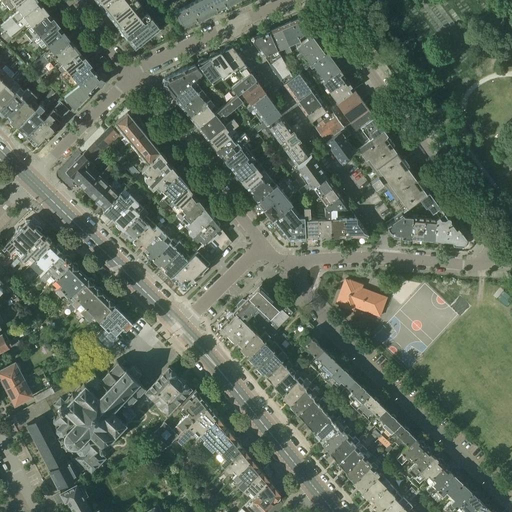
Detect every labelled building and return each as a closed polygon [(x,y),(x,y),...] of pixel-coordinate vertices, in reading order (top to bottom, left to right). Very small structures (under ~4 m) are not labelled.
[(0,33),(5,30),(40,2),(38,0),(21,0),(15,5),(19,9),(0,24),(0,23),(0,33)] [(112,0),(104,7),(112,17),(133,0),(112,0)] [(133,0),(112,17),(120,27),(138,13),(134,9),(141,3),(137,0),(133,0)] [(183,27),(197,19),(198,21),(208,16),(199,0),(196,0),(175,11),(183,27)] [(217,9),(226,4),(227,6),(237,1),(236,0),(199,0),(208,16),(218,11),(217,9)] [(28,21),(32,25),(48,12),(40,2),(5,30),(9,35),(28,21)] [(363,16),(372,9),(369,5),(360,11),(363,16)] [(128,38),(152,18),(159,12),(157,10),(150,15),(148,12),(141,17),(138,13),(120,27),(119,28),(128,38)] [(29,41),(30,42),(55,22),(48,12),(32,25),(35,29),(28,36),(31,40),(29,41)] [(291,21),(298,37),(304,33),(308,38),(314,34),(302,17),(300,17),(291,21)] [(161,28),(152,18),(128,38),(136,48),(161,28)] [(280,26),(288,44),(294,41),(297,46),(298,46),(301,44),(298,37),(291,21),(280,26)] [(63,31),(55,22),(30,42),(31,43),(32,42),(36,46),(44,40),(47,44),(63,31)] [(269,31),(277,49),(284,46),(286,52),(291,50),(288,44),(280,26),(269,31)] [(71,41),(63,31),(47,44),(51,48),(31,65),(35,70),(71,41)] [(277,49),(269,31),(253,38),(252,41),(267,61),(269,62),(280,53),(277,49)] [(314,34),(308,38),(301,44),(298,46),(302,51),(296,55),(299,58),(304,54),(320,42),(314,34)] [(60,60),(63,64),(79,52),(71,41),(35,70),(40,76),(60,60)] [(305,67),(307,66),(326,52),(320,42),(304,54),(308,60),(303,63),(305,67)] [(244,62),(232,45),(231,46),(229,45),(225,47),(224,49),(220,51),(232,68),(233,70),(237,67),(244,62)] [(209,56),(221,73),(219,74),(221,76),(232,68),(220,51),(216,53),(214,52),(209,54),(209,56)] [(62,81),(87,61),(79,52),(63,64),(59,68),(63,73),(58,77),(62,81)] [(313,66),(318,71),(335,59),(332,55),(329,55),(326,52),(307,66),(309,68),(313,66)] [(280,79),(290,71),(280,53),(269,62),(267,61),(280,79)] [(221,73),(209,56),(205,59),(202,57),(199,59),(199,61),(197,62),(211,80),(219,74),(221,73)] [(337,63),(335,59),(318,71),(322,77),(318,80),(320,83),(339,69),(336,65),(337,63)] [(95,71),(87,61),(62,81),(69,91),(79,83),(95,71)] [(163,83),(173,96),(194,79),(202,73),(194,64),(164,78),(163,83)] [(323,83),(329,92),(347,79),(339,69),(320,83),(321,85),(323,83)] [(0,88),(14,75),(12,73),(10,75),(7,73),(4,75),(0,71),(0,88)] [(104,80),(101,79),(95,71),(79,83),(69,91),(64,95),(74,108),(98,83),(101,85),(104,80)] [(290,71),(280,79),(283,83),(293,76),(290,71)] [(231,87),(237,94),(238,94),(241,91),(256,79),(251,72),(245,76),(231,87)] [(293,76),(283,83),(290,92),(307,80),(305,78),(303,79),(298,72),(293,76)] [(15,76),(14,75),(0,88),(0,107),(18,89),(13,85),(16,81),(13,79),(15,76)] [(181,105),(181,106),(202,89),(194,79),(173,96),(176,99),(175,102),(178,105),(181,105)] [(261,85),(256,79),(241,91),(246,97),(261,85)] [(347,79),(329,92),(335,100),(333,101),(335,103),(336,103),(354,89),(347,79)] [(290,92),(296,101),(311,90),(306,83),(308,82),(307,80),(290,92)] [(251,103),(266,92),(261,85),(246,97),(251,103)] [(20,87),(18,89),(0,107),(0,113),(2,116),(5,115),(6,114),(9,117),(34,90),(33,89),(31,91),(28,87),(24,91),(20,87)] [(181,106),(184,109),(183,112),(186,115),(189,115),(189,116),(210,99),(202,89),(181,106)] [(350,134),(351,132),(353,130),(354,131),(359,127),(374,117),(354,89),(336,103),(350,123),(345,127),(350,134)] [(36,92),(34,90),(9,117),(11,119),(11,120),(10,123),(13,126),(17,126),(17,125),(18,126),(39,105),(34,100),(38,97),(34,94),(36,92)] [(296,101),(301,108),(318,95),(316,93),(315,94),(311,90),(296,101)] [(254,107),(259,114),(266,109),(267,110),(274,104),(266,92),(251,103),(247,106),(250,110),(254,107)] [(243,100),(238,94),(237,94),(218,109),(198,126),(208,139),(227,123),(225,121),(223,122),(218,116),(222,113),(222,114),(226,114),(243,100)] [(301,108),(306,114),(321,103),(318,98),(319,97),(318,95),(301,108)] [(218,109),(210,99),(189,116),(192,119),(191,122),(194,125),(197,126),(198,126),(218,109)] [(43,100),(39,105),(18,126),(22,130),(20,132),(25,136),(27,135),(28,135),(48,115),(42,110),(45,107),(42,105),(44,102),(43,100)] [(55,116),(58,113),(62,116),(69,108),(61,101),(48,115),(28,135),(32,139),(30,141),(35,146),(37,144),(38,145),(46,137),(47,136),(49,137),(52,134),(52,131),(54,128),(61,121),(55,116)] [(321,103),(306,114),(311,121),(327,109),(326,106),(324,108),(321,103)] [(281,113),(274,104),(267,110),(266,109),(259,114),(264,121),(260,124),(262,128),(281,113)] [(115,121),(116,122),(122,131),(133,144),(148,163),(160,151),(128,111),(115,121)] [(314,125),(325,141),(344,127),(332,112),(314,125)] [(309,153),(299,139),(297,140),(290,132),(293,130),(282,116),(265,129),(268,133),(272,130),(293,159),(289,161),(292,165),(309,153)] [(383,129),(374,117),(359,127),(368,139),(366,140),(367,142),(383,129)] [(208,139),(212,144),(211,146),(213,149),(215,148),(216,149),(231,137),(228,133),(232,129),(232,130),(239,124),(233,118),(227,123),(208,139)] [(111,126),(119,134),(122,131),(116,122),(111,126)] [(119,134),(111,126),(106,130),(114,139),(119,134)] [(341,162),(354,152),(344,138),(350,134),(345,127),(344,127),(325,141),(341,162)] [(383,129),(367,142),(358,148),(366,159),(368,158),(397,197),(395,199),(403,211),(420,199),(429,192),(425,186),(423,187),(386,137),(387,135),(383,129)] [(106,130),(101,135),(110,143),(114,139),(106,130)] [(234,140),(231,137),(216,149),(217,150),(216,153),(218,155),(220,155),(224,159),(244,143),(250,138),(244,132),(238,137),(234,140)] [(105,148),(110,143),(101,135),(96,140),(105,148)] [(95,141),(91,146),(100,154),(104,150),(95,141)] [(224,159),(225,160),(223,163),(226,166),(229,165),(232,169),(256,149),(255,147),(250,151),(244,143),(224,159)] [(96,158),(100,154),(91,146),(87,149),(96,158)] [(96,158),(87,149),(83,153),(92,162),(96,158)] [(240,179),(260,164),(253,155),(258,151),(256,149),(232,169),(236,174),(234,177),(237,180),(240,179)] [(160,151),(148,163),(144,168),(149,173),(145,177),(150,181),(169,162),(160,151)] [(123,156),(119,152),(114,157),(118,161),(123,156)] [(92,162),(83,153),(82,155),(81,153),(75,159),(76,161),(67,170),(67,171),(66,173),(72,178),(73,177),(86,189),(86,190),(101,174),(93,167),(95,165),(92,162)] [(298,165),(314,184),(326,175),(311,155),(298,165)] [(118,161),(123,165),(127,160),(123,156),(118,161)] [(95,200),(96,198),(110,185),(104,179),(108,175),(106,174),(112,169),(112,168),(111,167),(116,162),(114,160),(101,174),(86,190),(87,189),(90,193),(89,194),(95,200)] [(131,165),(127,160),(123,165),(127,169),(131,165)] [(150,182),(149,183),(153,188),(158,184),(162,188),(177,173),(169,162),(150,181),(150,182)] [(245,186),(248,190),(272,170),(270,168),(266,171),(260,164),(240,179),(241,180),(240,183),(242,186),(245,186)] [(131,165),(127,169),(131,173),(135,169),(131,165)] [(256,199),(257,200),(276,183),(270,176),(274,172),(272,170),(248,190),(251,193),(250,196),(253,199),(256,199)] [(186,184),(177,173),(162,188),(161,189),(166,194),(159,201),(164,206),(168,202),(186,184)] [(326,175),(314,184),(309,189),(311,192),(314,189),(318,195),(333,184),(326,175)] [(378,176),(371,181),(375,188),(383,182),(378,176)] [(110,185),(96,198),(95,200),(100,205),(101,204),(105,207),(104,208),(104,209),(125,188),(127,186),(127,185),(133,179),(131,177),(125,183),(124,183),(120,187),(118,186),(115,190),(110,185)] [(272,219),(273,219),(290,205),(297,199),(281,179),(276,183),(257,200),(272,219)] [(172,213),(174,215),(194,195),(191,190),(192,187),(190,185),(187,185),(186,184),(168,202),(176,210),(172,213)] [(340,194),(333,184),(318,195),(315,197),(318,201),(320,198),(324,203),(325,204),(340,194)] [(111,215),(114,218),(138,194),(136,193),(133,196),(125,188),(104,209),(104,212),(107,215),(110,216),(111,215)] [(420,199),(426,207),(435,199),(429,192),(420,199)] [(138,194),(114,218),(117,221),(117,222),(117,225),(120,228),(122,228),(123,228),(144,207),(136,199),(139,196),(138,194)] [(340,194),(325,204),(326,204),(326,207),(329,207),(336,207),(348,206),(340,194)] [(186,224),(204,206),(202,204),(203,201),(201,198),(198,199),(194,195),(174,215),(176,217),(177,216),(186,224)] [(440,207),(435,199),(426,207),(430,212),(432,213),(440,207)] [(133,237),(151,220),(146,215),(149,212),(145,209),(147,206),(146,205),(144,207),(123,228),(127,231),(126,232),(126,235),(129,238),(132,238),(133,237)] [(288,238),(304,238),(303,215),(298,215),(290,205),(273,219),(279,228),(278,232),(281,236),(285,236),(285,235),(288,238)] [(204,207),(204,206),(186,224),(190,228),(188,231),(193,235),(212,217),(209,213),(210,211),(207,207),(204,207)] [(316,237),(317,237),(317,217),(308,218),(308,216),(309,216),(309,206),(303,206),(303,215),(304,238),(309,237),(309,238),(311,240),(315,240),(316,238),(316,237)] [(329,236),(330,236),(329,207),(326,207),(325,207),(324,207),(324,214),(325,215),(326,215),(326,217),(317,217),(317,237),(322,237),(324,239),(327,239),(329,237),(329,236)] [(337,236),(343,236),(342,216),(335,216),(335,214),(337,214),(336,207),(329,207),(330,236),(331,237),(332,239),(336,239),(337,237),(337,236)] [(440,207),(432,213),(434,215),(434,217),(436,218),(444,212),(440,207)] [(401,211),(385,223),(387,225),(395,236),(411,237),(412,216),(404,215),(401,211)] [(434,239),(447,240),(448,222),(450,220),(444,212),(436,218),(434,239)] [(343,236),(343,237),(345,239),(348,238),(349,236),(350,235),(355,235),(365,235),(368,232),(355,215),(342,216),(343,236)] [(411,237),(423,238),(424,217),(412,216),(411,237)] [(200,237),(204,242),(219,226),(220,223),(217,220),(214,220),(212,217),(193,235),(197,240),(200,237)] [(434,217),(425,217),(424,217),(423,238),(434,239),(436,218),(434,217)] [(460,218),(454,222),(457,227),(463,222),(460,218)] [(35,225),(32,222),(32,219),(25,219),(25,222),(22,225),(20,225),(18,227),(18,229),(10,238),(0,248),(0,250),(2,253),(8,248),(11,250),(13,249),(19,256),(20,255),(24,251),(43,233),(43,229),(39,225),(35,225)] [(139,243),(143,247),(164,226),(162,224),(159,227),(151,220),(133,237),(134,238),(134,241),(136,244),(139,243)] [(456,228),(450,220),(448,222),(447,240),(453,241),(453,243),(464,244),(467,239),(461,230),(460,230),(458,227),(456,228)] [(152,256),(153,257),(171,239),(162,231),(166,227),(164,226),(143,247),(147,251),(146,254),(150,257),(152,256)] [(204,242),(197,249),(190,255),(171,275),(175,278),(180,284),(180,285),(180,286),(180,287),(181,288),(182,289),(183,289),(184,289),(185,289),(186,288),(187,287),(187,286),(187,285),(187,284),(191,281),(195,277),(207,264),(210,262),(231,241),(219,226),(204,242)] [(52,242),(51,241),(52,240),(47,235),(46,236),(43,233),(24,251),(20,255),(19,256),(10,265),(13,268),(20,261),(22,263),(28,256),(33,261),(33,262),(52,242)] [(153,257),(154,258),(153,260),(157,263),(159,263),(162,266),(175,253),(186,242),(185,241),(182,243),(179,240),(177,242),(172,237),(171,239),(153,257)] [(59,243),(56,246),(52,242),(33,262),(33,261),(30,265),(35,270),(35,269),(40,274),(42,272),(62,252),(62,251),(64,249),(59,243)] [(170,274),(171,275),(190,255),(186,251),(188,249),(185,246),(187,243),(186,242),(175,253),(162,266),(165,268),(164,271),(168,274),(170,274)] [(72,262),(72,261),(72,257),(68,254),(65,255),(62,252),(42,272),(40,274),(45,279),(43,280),(48,286),(53,281),(72,262)] [(73,263),(72,262),(53,281),(59,287),(55,291),(57,293),(81,270),(78,268),(79,267),(78,267),(79,264),(76,262),(74,262),(73,262),(73,263)] [(70,296),(88,278),(81,270),(57,293),(60,296),(65,291),(70,296)] [(4,280),(9,285),(12,282),(7,277),(4,280)] [(89,278),(88,278),(70,296),(67,299),(71,303),(67,306),(72,311),(76,307),(81,302),(97,286),(94,284),(95,283),(94,282),(94,280),(92,278),(90,278),(89,278)] [(345,279),(337,302),(341,304),(353,309),(354,306),(380,316),(387,296),(361,287),(362,284),(350,280),(350,281),(345,279)] [(13,282),(12,282),(9,285),(19,295),(23,291),(13,282)] [(262,283),(249,295),(270,316),(280,307),(272,299),(267,294),(270,291),(262,283)] [(85,316),(106,295),(104,292),(103,291),(104,289),(102,287),(99,287),(98,287),(97,286),(81,302),(76,307),(81,311),(85,316)] [(96,323),(99,320),(115,304),(115,303),(115,300),(113,298),(111,299),(110,299),(106,295),(85,316),(90,320),(91,318),(96,323)] [(236,304),(237,307),(232,312),(230,311),(228,313),(226,315),(226,318),(222,322),(220,322),(218,323),(218,327),(221,329),(223,329),(227,333),(229,334),(228,337),(232,341),(235,341),(240,346),(250,336),(255,331),(264,340),(293,312),(283,303),(280,307),(270,316),(249,295),(245,299),(243,298),(236,304)] [(99,320),(96,323),(102,329),(95,336),(107,347),(125,329),(133,322),(129,319),(132,316),(127,312),(125,314),(115,304),(99,320)] [(246,353),(249,356),(264,341),(264,340),(255,331),(250,336),(240,346),(240,349),(244,353),(246,353)] [(304,345),(302,346),(309,353),(307,356),(312,360),(316,356),(323,349),(316,342),(318,341),(313,336),(311,337),(307,333),(300,341),(304,345)] [(0,351),(4,349),(20,341),(18,337),(11,341),(9,339),(6,340),(3,334),(0,335),(0,351)] [(255,363),(257,365),(272,350),(278,344),(274,339),(268,345),(264,341),(249,356),(248,356),(249,357),(249,359),(252,363),(255,363)] [(23,347),(20,341),(4,349),(7,355),(23,347)] [(63,351),(67,355),(71,350),(67,346),(63,351)] [(263,372),(265,375),(283,357),(287,354),(282,349),(277,354),(272,350),(257,365),(256,366),(257,367),(256,368),(261,374),(263,372)] [(319,373),(325,378),(338,364),(334,360),(334,357),(332,355),(329,355),(323,349),(316,356),(320,360),(319,362),(320,364),(318,366),(322,370),(319,373)] [(270,381),(273,384),(291,367),(293,365),(288,360),(287,362),(283,357),(265,375),(265,378),(268,381),(270,381)] [(56,430),(57,430),(59,432),(59,436),(57,436),(57,438),(59,438),(61,442),(59,443),(60,445),(62,444),(63,445),(64,446),(65,447),(66,448),(65,449),(66,450),(68,449),(69,449),(71,449),(72,450),(71,451),(73,452),(74,450),(78,449),(80,451),(79,452),(80,452),(76,456),(92,472),(107,456),(101,450),(102,449),(103,449),(107,445),(106,444),(108,441),(109,442),(114,437),(113,436),(116,434),(117,435),(118,434),(117,433),(119,430),(120,431),(125,426),(125,425),(127,423),(129,422),(128,421),(136,413),(137,414),(138,412),(137,412),(138,411),(137,410),(136,411),(130,405),(139,396),(140,397),(141,396),(140,395),(142,393),(143,394),(146,391),(160,404),(159,405),(159,407),(165,412),(167,411),(168,412),(191,388),(191,384),(186,380),(182,380),(177,376),(177,375),(168,367),(155,380),(153,378),(148,383),(143,379),(141,382),(138,380),(139,379),(135,375),(139,370),(134,365),(130,370),(129,369),(130,367),(127,364),(125,366),(124,364),(126,362),(121,358),(119,360),(118,359),(117,359),(116,360),(117,360),(109,368),(108,368),(107,369),(108,370),(100,378),(97,375),(97,374),(94,371),(93,371),(92,371),(91,372),(92,372),(84,381),(84,380),(82,381),(83,382),(80,384),(74,390),(75,390),(73,392),(72,392),(71,393),(72,393),(69,396),(69,395),(65,400),(61,396),(55,402),(54,402),(54,404),(55,404),(61,410),(56,416),(55,415),(54,416),(55,416),(54,418),(54,421),(55,422),(56,422),(56,423),(54,423),(55,424),(56,428),(55,429),(56,430)] [(0,370),(0,374),(3,381),(2,382),(1,383),(3,387),(6,387),(7,388),(24,379),(16,362),(0,370)] [(342,382),(347,386),(354,379),(348,373),(348,370),(345,367),(342,367),(338,364),(325,378),(331,384),(333,381),(337,385),(340,383),(341,383),(342,382)] [(291,367),(273,384),(274,385),(274,387),(276,390),(278,390),(279,390),(281,394),(300,376),(305,371),(303,369),(300,373),(297,370),(296,371),(291,367)] [(304,380),(300,376),(281,394),(282,394),(281,397),(284,400),(287,400),(290,404),(308,386),(311,382),(306,378),(304,380)] [(33,396),(24,379),(7,388),(7,389),(7,390),(5,392),(7,395),(10,395),(15,405),(33,396)] [(350,403),(355,408),(369,393),(365,389),(365,386),(363,384),(360,384),(354,379),(347,386),(352,391),(350,392),(351,393),(349,396),(353,400),(350,403)] [(290,404),(289,406),(292,409),(294,409),(297,413),(316,395),(326,385),(324,384),(317,391),(314,387),(312,390),(308,386),(290,404)] [(36,402),(55,392),(52,386),(33,397),(36,402)] [(200,392),(199,393),(196,389),(181,404),(185,407),(181,411),(186,416),(173,430),(178,435),(180,432),(208,404),(204,399),(205,398),(205,395),(203,392),(200,392)] [(373,411),(377,415),(384,408),(378,402),(378,399),(376,397),(373,397),(369,393),(355,408),(361,413),(363,410),(367,414),(370,411),(371,412),(373,411)] [(320,399),(316,395),(297,413),(297,416),(300,419),(302,419),(306,422),(324,404),(327,402),(322,397),(320,399)] [(218,415),(217,415),(217,414),(218,411),(216,408),(213,408),(212,408),(208,404),(180,432),(178,435),(172,441),(173,443),(177,439),(180,443),(193,430),(198,435),(203,431),(218,415)] [(324,404),(306,422),(305,425),(308,428),(311,428),(314,432),(333,414),(336,411),(331,406),(328,408),(324,404)] [(384,408),(377,415),(380,418),(379,419),(382,422),(379,425),(383,429),(381,432),(383,434),(386,437),(399,422),(395,418),(395,416),(393,413),(390,414),(384,408)] [(337,418),(333,414),(314,432),(313,435),(316,438),(319,438),(322,442),(341,424),(344,421),(339,416),(337,418)] [(220,416),(218,416),(218,415),(203,431),(198,435),(202,439),(201,440),(207,445),(226,426),(223,421),(223,420),(220,416)] [(44,416),(27,425),(50,469),(49,469),(59,487),(79,477),(76,471),(81,469),(74,457),(70,459),(69,458),(67,459),(44,416)] [(173,430),(164,421),(143,443),(146,446),(153,440),(163,450),(172,441),(178,435),(173,430)] [(403,426),(399,422),(386,437),(391,442),(393,439),(397,443),(400,440),(401,441),(403,440),(407,444),(415,437),(409,431),(409,428),(406,426),(403,426)] [(322,442),(321,445),(324,448),(327,448),(330,451),(349,434),(351,431),(347,426),(345,428),(341,424),(322,442)] [(217,455),(235,437),(234,436),(235,434),(232,430),(230,430),(226,426),(207,445),(212,450),(217,455)] [(353,438),(349,434),(330,451),(330,452),(329,454),(332,458),(335,458),(338,461),(357,443),(364,436),(363,435),(359,439),(355,436),(353,438)] [(380,437),(378,439),(386,447),(391,442),(386,437),(383,434),(380,437)] [(220,462),(225,466),(243,448),(240,443),(240,441),(237,437),(235,437),(217,455),(216,456),(220,461),(220,462)] [(398,454),(395,457),(401,463),(409,455),(412,458),(424,446),(424,445),(424,443),(422,440),(419,441),(415,437),(407,444),(401,451),(398,454)] [(343,467),(346,471),(367,450),(363,445),(361,447),(357,443),(338,461),(338,462),(337,464),(340,467),(343,467)] [(425,446),(424,446),(412,458),(416,461),(407,470),(413,476),(434,455),(430,451),(430,448),(427,445),(425,446)] [(233,468),(238,473),(252,458),(251,458),(252,455),(249,451),(247,452),(243,448),(225,466),(229,471),(233,468)] [(377,458),(373,454),(372,454),(368,449),(367,450),(346,471),(345,474),(348,477),(350,477),(353,481),(372,462),(374,460),(377,458)] [(428,472),(431,476),(443,464),(443,461),(440,458),(437,459),(434,455),(413,476),(419,481),(428,472)] [(253,459),(252,458),(238,473),(232,478),(242,488),(261,469),(257,464),(258,462),(255,458),(253,459)] [(380,472),(383,469),(378,465),(374,460),(372,462),(353,481),(354,481),(353,484),(356,487),(358,487),(361,491),(380,472)] [(426,488),(432,494),(452,473),(448,469),(449,466),(446,463),(443,464),(431,476),(435,479),(426,488)] [(265,473),(261,469),(242,488),(252,498),(257,492),(270,480),(269,479),(270,477),(267,473),(265,473)] [(361,491),(362,491),(361,494),(364,497),(367,497),(370,500),(389,482),(390,481),(380,472),(361,491)] [(446,491),(450,494),(462,482),(461,481),(462,478),(459,476),(456,476),(452,473),(432,494),(431,494),(437,500),(446,491)] [(252,511),(263,511),(264,511),(274,500),(275,500),(276,500),(277,499),(278,499),(279,498),(280,497),(280,496),(280,495),(280,494),(281,493),(279,491),(280,491),(277,488),(276,488),(270,480),(257,492),(258,494),(253,500),(246,506),(252,511)] [(449,511),(450,511),(459,503),(471,491),(467,487),(468,484),(465,481),(462,482),(450,494),(453,498),(444,507),(449,511)] [(69,507),(72,505),(75,511),(162,511),(158,504),(144,511),(101,511),(99,507),(92,511),(76,482),(60,491),(69,507)] [(378,510),(379,510),(397,492),(398,491),(389,482),(370,500),(373,504),(372,507),(375,510),(378,510)] [(397,492),(379,510),(379,511),(378,511),(394,511),(407,500),(416,491),(411,487),(403,495),(402,497),(397,492)] [(458,511),(469,511),(481,500),(477,496),(478,496),(478,494),(475,491),(473,491),(472,492),(471,491),(459,503),(463,507),(458,511)] [(413,511),(415,511),(410,506),(412,504),(407,500),(394,511),(413,511)] [(489,511),(491,510),(491,509),(491,507),(488,504),(486,504),(485,505),(481,500),(469,511),(489,511)]
